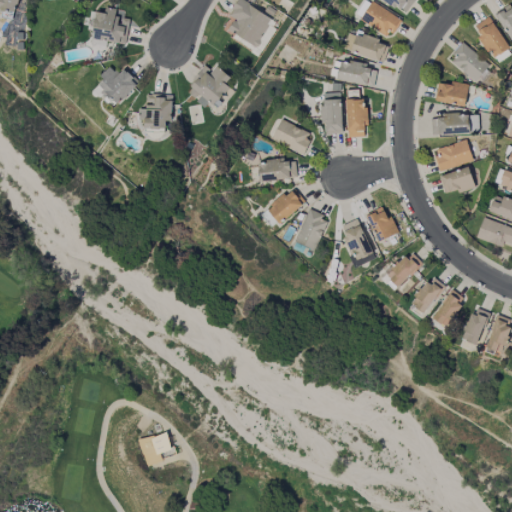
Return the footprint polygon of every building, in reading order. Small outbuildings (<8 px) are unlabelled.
[(0,0),(0,14),(15,17),(17,0),(0,0)] [(272,19),(241,0),(237,0),(228,15),(234,19),(227,30),(254,47),(272,19)] [(401,17),(361,0),(354,18),(394,35),(401,17)] [(382,0),(404,15),(414,0),(382,0)] [(511,42),(511,3),(494,14),(511,42)] [(130,20),(115,16),(116,10),(105,7),(104,13),(97,12),(90,45),(105,49),(107,41),(124,45),(130,20)] [(493,58),(509,48),(489,16),(473,26),(493,58)] [(343,49),(383,62),(389,44),(348,32),(343,49)] [(475,82),(489,65),(462,43),(448,60),(475,82)] [(336,80),(373,86),(376,70),(361,68),(361,64),(339,60),(336,80)] [(233,81),(216,65),(210,71),(206,67),(184,90),(206,110),(233,81)] [(124,68),(118,75),(110,67),(94,85),(117,105),(139,82),(124,68)] [(437,83),(435,102),(465,106),(467,84),(450,82),(449,85),(437,83)] [(342,134),(340,93),(321,93),(323,134),(342,134)] [(171,94),(145,95),(145,109),(138,109),(139,120),(144,120),(144,129),(165,128),(165,121),(172,121),(171,94)] [(345,100),(347,138),(364,137),(364,126),(367,126),(366,99),(345,100)] [(478,113),(441,115),(442,119),(431,119),(431,135),(478,134),(478,113)] [(301,155),(312,135),(281,119),(271,140),(301,155)] [(439,172),(472,161),(466,140),(432,151),(439,172)] [(258,181),(296,179),(295,160),(258,161),(258,181)] [(440,176),(444,195),(474,188),(469,169),(440,176)] [(511,189),(511,173),(503,171),(500,186),(511,189)] [(266,208),(277,224),(305,204),(294,188),(266,208)] [(511,201),(494,195),(488,211),(511,220),(511,201)] [(378,242),(396,234),(384,206),(365,214),(378,242)] [(315,250),(328,218),(307,210),(294,242),(315,250)] [(504,241),(511,244),(511,228),(483,218),(476,238),(501,247),(504,241)] [(375,258),(356,219),(339,226),(358,266),(375,258)] [(422,264),(411,251),(385,275),(397,287),(422,264)] [(430,284),(425,281),(410,304),(425,314),(443,285),(434,279),(430,284)] [(465,299),(451,290),(432,318),(445,328),(465,299)] [(478,345),(488,312),(472,308),(462,340),(478,345)] [(502,354),(509,328),(508,327),(510,319),(495,315),(486,350),(502,354)] [(146,467),(162,462),(161,457),(173,453),(166,432),(138,441),(146,467)]
